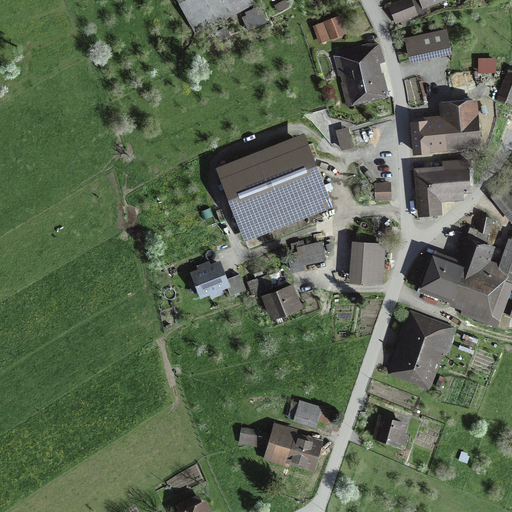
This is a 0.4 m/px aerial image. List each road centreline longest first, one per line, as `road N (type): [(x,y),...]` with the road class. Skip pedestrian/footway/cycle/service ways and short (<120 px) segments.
road 1 (residential): [(317,509),(407,249)]
road 2 (residential): [(407,249),(399,93),(366,0)]
road 3 (residential): [(511,142),(451,223),(407,249)]
